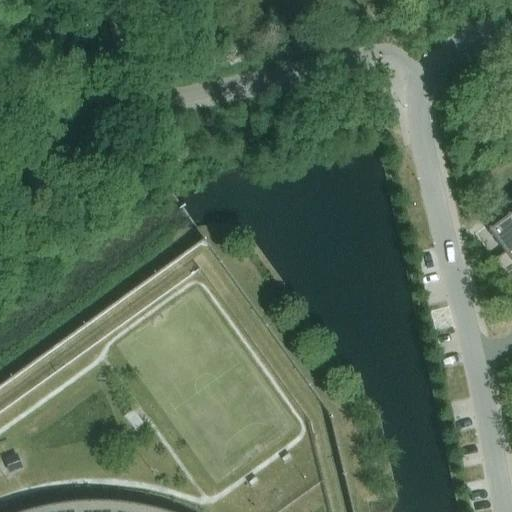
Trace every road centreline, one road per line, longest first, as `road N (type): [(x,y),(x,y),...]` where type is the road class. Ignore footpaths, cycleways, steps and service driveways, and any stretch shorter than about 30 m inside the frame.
road 1 (residential): [(472,358),(418,93),(428,70),(459,45),(511,32)]
road 2 (residential): [(502,511),(472,358)]
